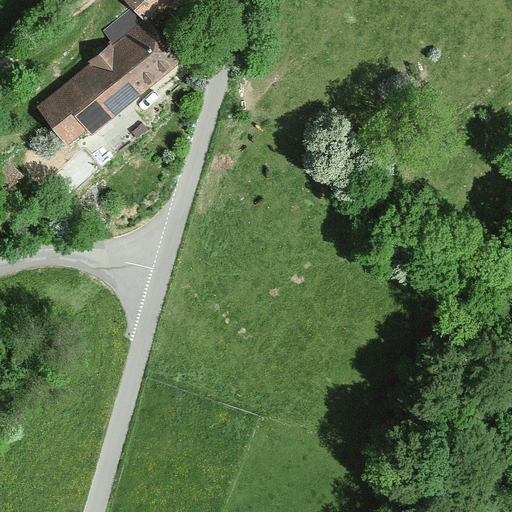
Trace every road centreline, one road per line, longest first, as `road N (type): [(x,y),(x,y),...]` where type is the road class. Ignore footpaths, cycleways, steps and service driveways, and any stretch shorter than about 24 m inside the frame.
road 1 (tertiary): [(161,270),(213,97),(232,0)]
road 2 (tertiary): [(94,511),(161,270)]
road 3 (unclassified): [(161,270),(65,256),(0,266)]
